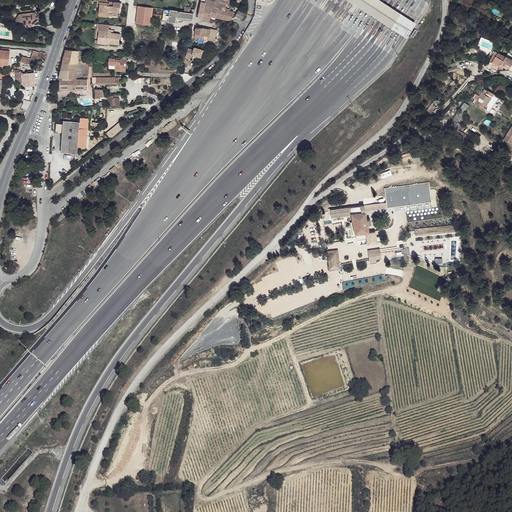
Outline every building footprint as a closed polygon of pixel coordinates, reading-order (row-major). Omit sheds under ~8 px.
[(110,6),(110,0),(98,0),(98,2),(101,3),(99,17),(108,18),(108,17),(113,16),(119,17),(120,9),(121,9),(121,3),(114,3),(114,6),(110,6)] [(201,0),(198,18),(203,19),(210,19),(211,16),(231,19),(232,11),(229,10),(230,7),(229,6),(229,0),(201,0)] [(347,0),(407,38),(416,24),(378,0),(347,0)] [(151,8),(134,5),(132,23),(150,25),(151,8)] [(182,8),(181,11),(164,9),(162,21),(174,23),(175,18),(191,21),(193,10),(182,8)] [(23,17),(19,14),(15,19),(24,26),(31,25),(40,16),(34,12),(32,16),(23,17)] [(110,24),(97,23),(97,30),(99,30),(99,38),(103,39),(103,43),(108,44),(108,42),(119,43),(121,33),(113,32),(113,29),(110,28),(110,24)] [(203,38),(209,38),(216,39),(217,30),(210,29),(196,27),(195,33),(204,35),(203,38)] [(99,30),(97,30),(95,41),(103,43),(103,39),(99,38),(99,30)] [(194,49),(189,48),(187,57),(192,58),(193,54),(202,56),(204,49),(195,46),(194,49)] [(2,51),(0,51),(0,64),(4,65),(4,64),(10,64),(10,50),(2,49),(2,51)] [(78,51),(66,49),(62,63),(77,64),(78,53),(78,51)] [(501,67),(503,65),(507,57),(495,51),(490,61),(495,64),(501,67)] [(511,65),(511,60),(507,57),(503,65),(505,66),(506,64),(511,66),(511,65)] [(116,58),(109,58),(108,63),(115,64),(115,65),(115,69),(120,69),(120,68),(126,68),(127,58),(120,58),(120,59),(116,58)] [(77,64),(62,63),(60,79),(86,79),(88,76),(88,64),(77,64)] [(33,72),(20,74),(22,87),(35,86),(33,72)] [(86,79),(60,79),(59,89),(87,89),(86,79)] [(473,98),(476,100),(474,104),(475,105),(485,110),(488,106),(494,94),(484,88),(479,96),(475,94),(473,98)] [(104,89),(94,89),(94,107),(98,106),(98,98),(105,98),(104,89)] [(498,97),(494,94),(488,106),(492,108),(498,97)] [(464,103),(452,121),(457,125),(469,106),(464,103)] [(81,124),(65,123),(62,155),(78,156),(79,150),(87,150),(89,121),(81,120),(81,124)] [(452,121),(448,127),(457,133),(461,127),(457,125),(452,121)] [(110,138),(124,127),(120,122),(105,132),(110,138)] [(364,198),(353,199),(354,206),(356,214),(366,212),(365,209),(365,204),(364,198)] [(354,206),(329,209),(331,218),(354,216),(353,214),(356,214),(354,206)] [(356,214),(353,214),(354,216),(357,239),(368,239),(369,243),(381,241),(380,230),(368,231),(367,224),(367,220),(366,212),(356,214)] [(462,225),(415,230),(415,235),(463,230),(462,225)] [(427,240),(415,241),(415,250),(428,249),(427,240)] [(378,247),(366,248),(368,259),(374,258),(373,253),(378,252),(378,247)] [(339,250),(328,250),(330,261),(340,260),(339,250)]
